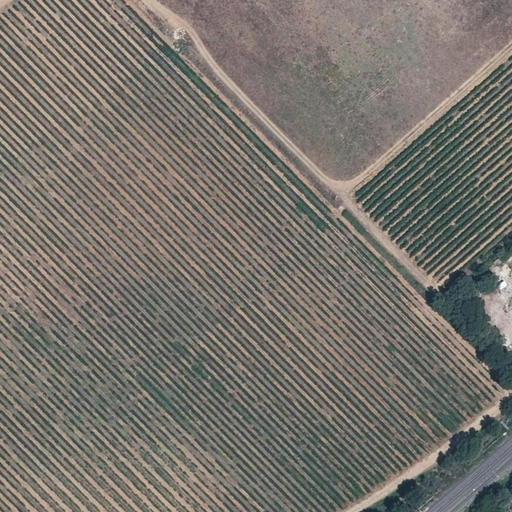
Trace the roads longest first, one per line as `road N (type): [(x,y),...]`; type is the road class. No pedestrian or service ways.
road 1 (track): [(511,44),(357,179),(333,184),(208,59),(193,30),(149,0)]
road 2 (track): [(353,511),(511,398)]
